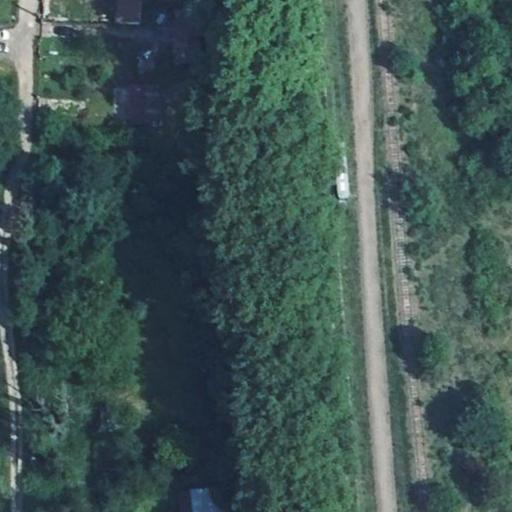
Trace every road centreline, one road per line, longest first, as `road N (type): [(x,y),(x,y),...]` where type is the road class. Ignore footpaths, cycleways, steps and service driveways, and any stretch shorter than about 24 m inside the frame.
road 1 (track): [(29,0),(28,86),(1,252),(17,511)]
road 2 (track): [(308,0),(350,511)]
